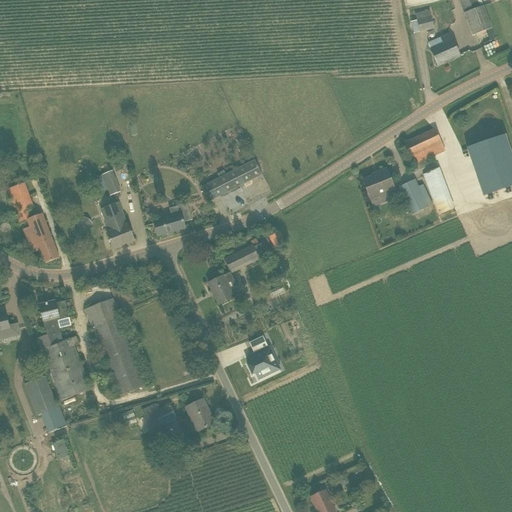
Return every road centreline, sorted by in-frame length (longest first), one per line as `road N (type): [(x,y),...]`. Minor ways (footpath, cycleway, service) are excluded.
road 1 (tertiary): [(511,65),(266,212),(165,247)]
road 2 (unclassified): [(288,511),(165,247)]
road 3 (tertiary): [(0,259),(29,273),(65,275),(165,247)]
